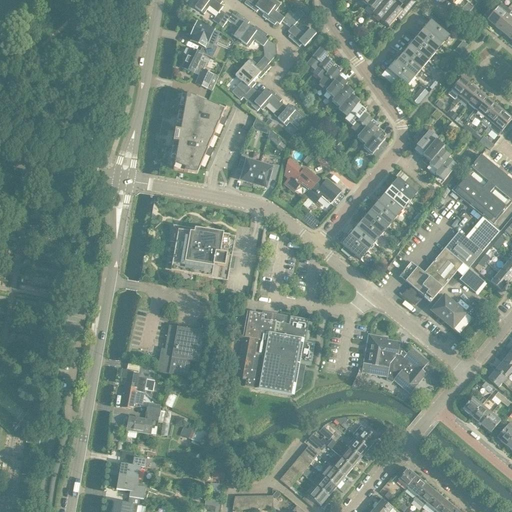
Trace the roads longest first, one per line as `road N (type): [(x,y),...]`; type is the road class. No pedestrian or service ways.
road 1 (tertiary): [(70,511),(122,180)]
road 2 (residential): [(135,181),(258,205),(318,246)]
road 3 (residential): [(318,246),(468,373)]
road 4 (tertiary): [(122,180),(161,0)]
road 5 (residential): [(289,105),(272,85),(290,49),(227,0)]
road 6 (residential): [(122,180),(0,159)]
